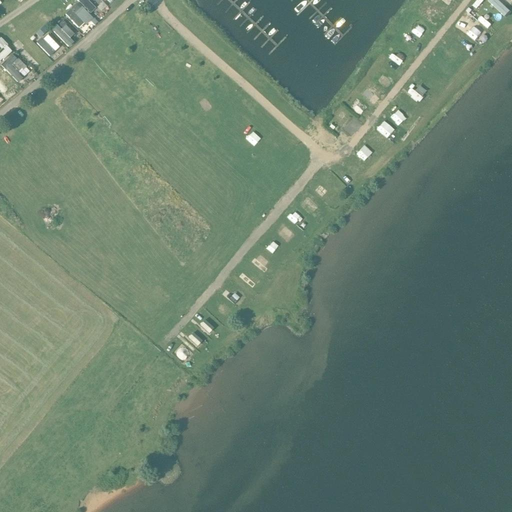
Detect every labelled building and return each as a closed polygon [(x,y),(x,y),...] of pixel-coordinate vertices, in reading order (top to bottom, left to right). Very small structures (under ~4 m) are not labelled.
[(52,0),(40,11),(50,22),(73,2),(71,0),(52,0)] [(76,0),(91,15),(104,2),(101,0),(76,0)] [(499,0),(487,0),(505,16),(510,10),(499,0)] [(93,21),(78,4),(65,16),(79,30),(86,23),(88,25),(91,23),(94,27),(97,24),(94,20),(93,21)] [(436,7),(429,15),(437,23),(444,15),(436,7)] [(488,29),(491,25),(482,16),(478,20),(488,29)] [(467,24),(462,29),(475,42),(481,36),(467,24)] [(51,30),(68,48),(73,43),(70,40),(74,35),(66,27),(62,31),(56,25),(51,30)] [(426,26),(420,32),(427,38),(433,32),(426,26)] [(48,32),(43,27),(36,34),(40,39),(48,32)] [(465,52),(469,47),(449,31),(444,37),(451,42),(441,54),(461,70),(471,57),(465,52)] [(35,44),(49,58),(55,51),(42,37),(35,44)] [(10,52),(5,47),(6,45),(1,39),(0,40),(0,59),(1,58),(2,59),(10,52)] [(406,65),(411,60),(394,47),(390,53),(406,65)] [(2,67),(17,83),(22,79),(11,67),(19,59),(14,54),(2,67)] [(397,75),(403,68),(396,62),(390,68),(397,75)] [(8,89),(14,84),(0,68),(0,81),(1,81),(8,89)] [(431,89),(436,85),(424,72),(419,76),(431,89)] [(381,97),(385,91),(369,80),(365,87),(381,97)] [(400,100),(417,112),(421,106),(409,98),(416,87),(411,83),(400,100)] [(403,131),(408,124),(390,110),(385,118),(403,131)] [(353,119),(339,138),(346,142),(360,124),(353,119)] [(392,142),(398,135),(377,119),(371,127),(392,142)] [(369,146),(381,155),(389,144),(372,131),(369,136),(367,134),(356,150),(362,155),(369,146)] [(361,169),(366,164),(354,151),(349,155),(361,169)] [(346,185),(351,179),(335,164),(329,170),(346,185)] [(335,194),(318,180),(312,187),(329,201),(335,194)] [(314,215),(319,209),(305,197),(300,203),(314,215)] [(290,210),(285,215),(302,231),(306,226),(290,210)] [(288,227),(291,221),(281,216),(278,222),(288,227)] [(289,244),(293,239),(280,227),(276,232),(289,244)] [(260,243),(277,258),(281,253),(264,238),(260,243)] [(253,256),(249,261),(269,279),(279,268),(272,263),(267,268),(253,256)] [(243,272),(239,277),(253,289),(257,284),(243,272)] [(221,323),(226,318),(209,301),(204,307),(221,323)] [(206,320),(211,315),(204,308),(199,312),(206,320)] [(209,337),(214,332),(196,316),(192,321),(209,337)] [(213,344),(190,322),(180,333),(184,337),(189,332),(202,344),(200,346),(205,351),(213,344)] [(184,338),(196,349),(200,344),(189,333),(184,338)] [(166,352),(173,359),(180,352),(173,345),(166,352)]
